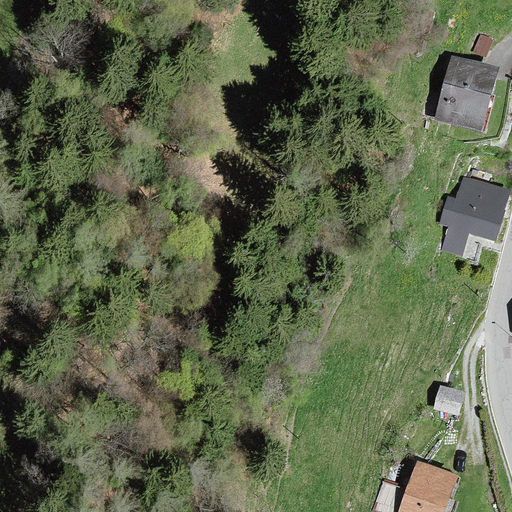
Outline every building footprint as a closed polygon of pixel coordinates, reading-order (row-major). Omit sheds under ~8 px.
[(493,39),(481,34),(475,52),(487,56),(493,39)] [(499,70),(453,59),(438,119),(483,130),(499,70)] [(508,190),(465,178),(459,200),(448,197),(441,223),(451,225),(445,248),(463,253),(469,232),(494,239),(508,190)] [(467,393),(441,387),(435,410),(461,416),(467,393)] [(443,511),(456,475),(419,462),(401,511),(443,511)]
